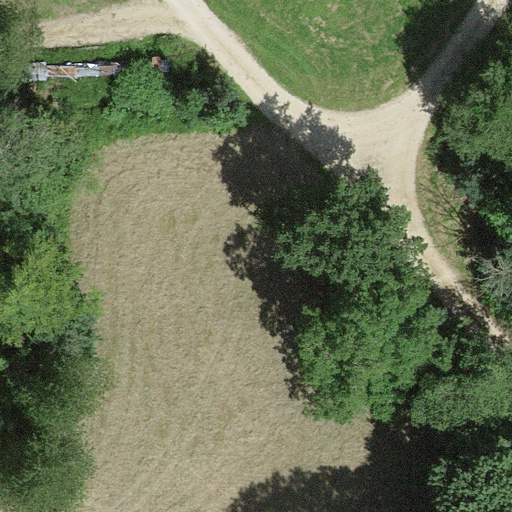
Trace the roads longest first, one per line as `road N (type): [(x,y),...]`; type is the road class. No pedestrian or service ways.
road 1 (track): [(511,356),(366,183),(228,63),(180,0)]
road 2 (track): [(366,183),(488,0)]
road 3 (track): [(0,34),(194,18)]
